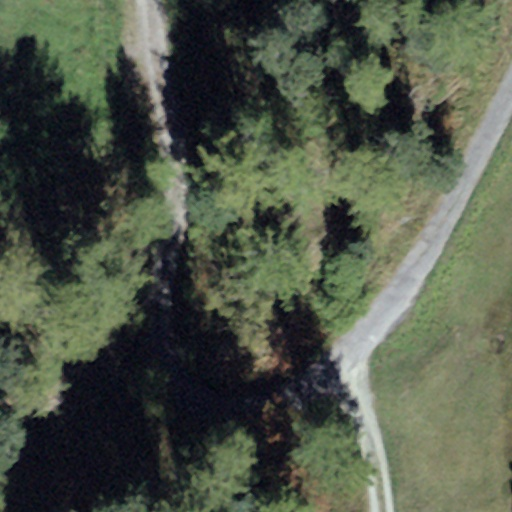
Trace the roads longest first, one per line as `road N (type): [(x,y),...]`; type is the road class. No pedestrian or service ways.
road 1 (track): [(346,369),(268,318),(218,240),(172,114),(170,0)]
road 2 (track): [(385,511),(371,437),(346,369)]
